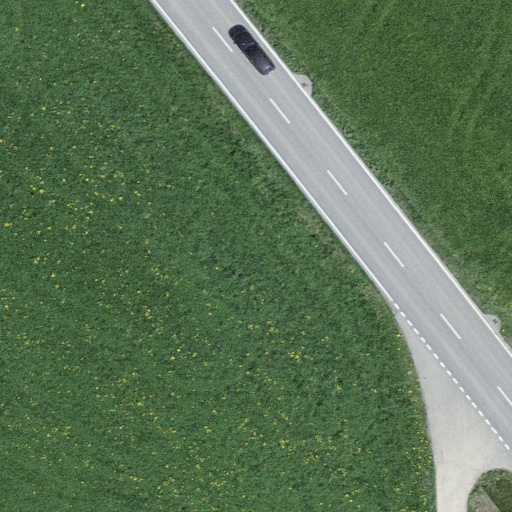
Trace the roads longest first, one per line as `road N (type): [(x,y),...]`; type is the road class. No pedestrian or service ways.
road 1 (primary): [(176,0),(511,419)]
road 2 (track): [(452,345),(455,511)]
